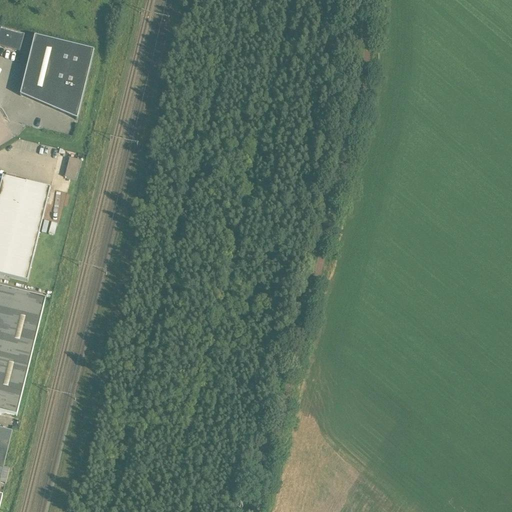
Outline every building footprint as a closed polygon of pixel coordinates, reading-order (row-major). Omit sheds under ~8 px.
[(0,32),(0,45),(20,51),(25,35),(1,29),(0,32)] [(20,92),(76,117),(95,49),(35,33),(20,92)] [(82,161),(70,158),(65,178),(77,181),(82,161)] [(0,275),(26,282),(49,188),(26,182),(25,186),(14,183),(16,177),(7,175),(0,200),(0,275)] [(0,288),(0,412),(16,417),(45,300),(0,288)] [(0,482),(12,432),(0,428),(0,482)]
